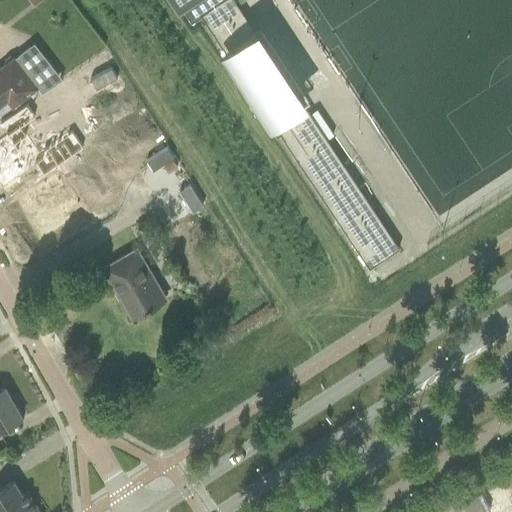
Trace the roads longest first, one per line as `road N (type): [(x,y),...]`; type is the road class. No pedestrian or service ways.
road 1 (secondary): [(511,284),(153,511)]
road 2 (secondary): [(223,511),(511,320)]
road 3 (residential): [(132,511),(0,295)]
